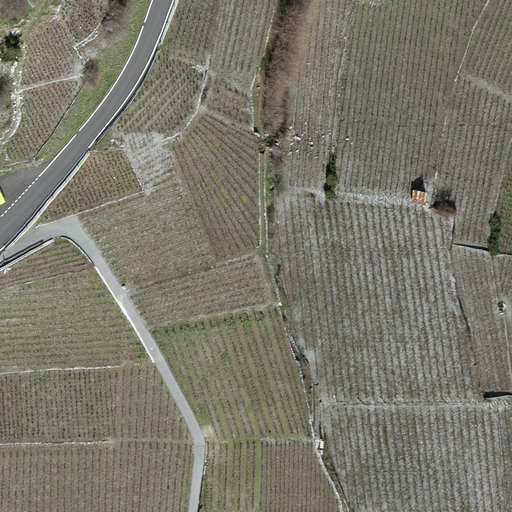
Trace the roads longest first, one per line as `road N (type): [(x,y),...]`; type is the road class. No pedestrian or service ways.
road 1 (track): [(196,511),(199,445),(190,420),(89,245),(54,230),(0,257)]
road 2 (unclassified): [(0,235),(115,100),(163,0)]
